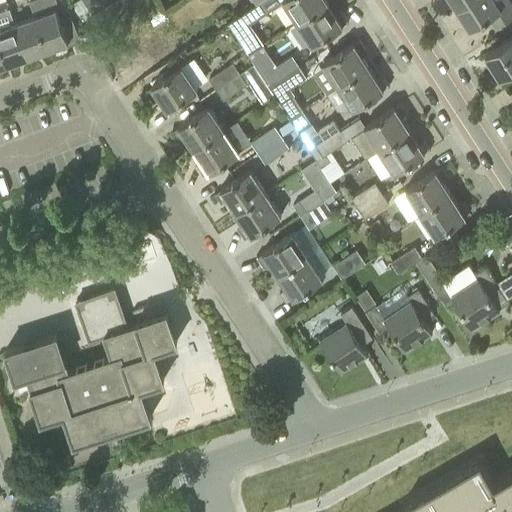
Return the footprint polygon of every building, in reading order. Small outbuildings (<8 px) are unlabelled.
[(15,11),(17,19),(60,6),(58,0),(29,0),(32,6),(15,11)] [(283,0),(298,22),(328,2),(326,0),(283,0)] [(451,0),(458,9),(472,0),(451,0)] [(497,0),(496,1),(495,0),(472,0),(458,9),(470,28),(489,16),(496,26),(511,16),(511,5),(508,0),(497,0)] [(313,45),(349,22),(342,11),(336,15),(328,2),(298,22),(313,45)] [(243,28),(266,13),(259,3),(237,19),(243,28)] [(48,49),(69,41),(57,8),(36,15),(48,49)] [(48,49),(36,15),(15,23),(28,57),(48,49)] [(28,57),(15,23),(0,28),(0,43),(7,64),(28,57)] [(511,35),(486,52),(501,76),(511,68),(511,35)] [(367,50),(360,39),(323,62),(338,85),(369,66),(361,54),(367,50)] [(276,81),(299,66),(293,54),(269,69),(276,80),(276,81)] [(198,89),(196,86),(204,81),(202,77),(203,71),(197,61),(191,59),(146,89),(153,100),(159,96),(167,109),(198,89)] [(210,78),(217,89),(241,73),(234,62),(210,78)] [(254,64),(241,73),(245,80),(259,71),(254,64)] [(294,94),(290,87),(306,77),(299,66),(276,81),(276,80),(268,84),(280,103),(294,94)] [(338,85),(353,108),(354,109),(390,85),(382,74),(377,78),(369,66),(338,85)] [(217,89),(224,100),(248,84),(241,73),(217,89)] [(368,156),(379,149),(410,130),(402,117),(408,113),(401,102),(364,126),(366,128),(353,136),(366,156),(367,155),(368,156)] [(209,106),(173,130),(180,141),(186,137),(194,149),(224,129),(209,106)] [(311,148),(341,129),(334,119),(317,130),(312,123),(300,130),(311,148)] [(283,137),(283,136),(275,124),(251,141),(259,153),(283,137)] [(196,165),(204,176),(239,152),(224,129),(194,149),(202,161),(196,165)] [(341,129),(311,148),(322,166),(331,160),(327,153),(348,140),(341,129)] [(394,172),(431,149),(424,138),(418,142),(410,130),(379,149),(394,172)] [(283,137),(259,153),(265,162),(289,146),(283,137)] [(449,177),(442,166),(405,190),(420,213),(451,193),(443,181),(449,177)] [(251,169),(215,193),(222,204),(228,200),(236,212),(266,192),(251,169)] [(383,192),(375,181),(352,196),(359,207),(383,192)] [(294,204),(301,214),(325,199),(324,199),(332,193),(325,183),(294,204)] [(280,213),(266,192),(236,212),(244,224),(238,228),(245,239),(281,215),(280,213)] [(366,218),(389,203),(383,192),(359,207),(366,218)] [(435,236),(472,213),(465,202),(459,206),(451,193),(420,213),(435,236)] [(301,214),(310,228),(334,212),(325,199),(301,214)] [(293,232),(257,255),(264,266),(270,262),(278,275),(308,255),(293,232)] [(422,256),(415,246),(392,261),(399,271),(422,256)] [(366,262),(357,249),(334,264),(343,277),(366,262)] [(280,291),(287,302),(324,278),(308,255),(278,275),(286,287),(280,291)] [(428,260),(419,266),(437,293),(438,293),(446,288),(442,281),(428,260)] [(509,301),(497,282),(486,266),(476,273),(478,276),(451,294),(446,288),(438,293),(449,310),(458,305),(473,328),(500,310),(499,308),(509,301)] [(133,310),(137,320),(136,321),(136,322),(127,325),(114,287),(75,300),(89,342),(106,337),(112,355),(69,369),(57,333),(6,349),(15,378),(28,374),(32,387),(31,388),(41,420),(64,412),(74,442),(151,417),(141,387),(164,379),(154,349),(177,342),(167,310),(166,310),(162,300),(133,310)] [(366,311),(376,304),(366,288),(356,295),(366,311)] [(424,319),(434,313),(418,288),(408,295),(411,299),(384,316),(389,325),(405,350),(433,332),(424,319)] [(373,335),(353,305),(341,312),(346,320),(319,337),(341,371),(368,353),(362,343),(373,335)] [(379,332),(389,325),(384,316),(374,323),(379,332)] [(511,511),(511,478),(495,489),(482,465),(405,509),(406,511),(511,511)]
